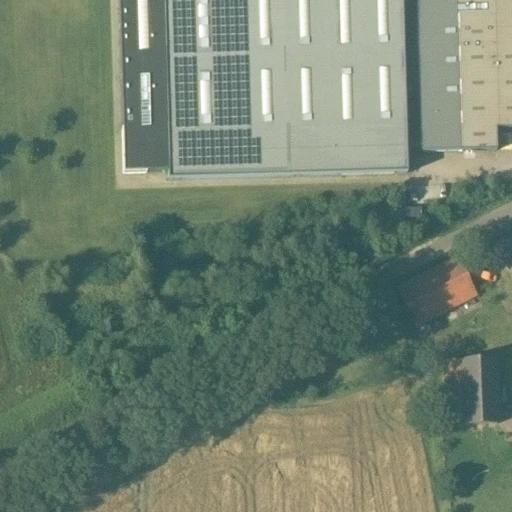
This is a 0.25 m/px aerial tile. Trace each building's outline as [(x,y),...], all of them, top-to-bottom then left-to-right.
[(405,153),(421,152),(421,156),(496,153),(495,132),(511,131),(511,0),(119,0),(125,174),(166,173),(167,183),(406,177),(405,153)] [(511,249),(496,257),(506,278),(511,275),(511,249)] [(462,266),(402,298),(421,335),(482,303),(462,266)] [(496,360),(461,362),(463,409),(497,408),(496,360)] [(461,362),(445,362),(447,427),(464,427),(463,409),(461,362)] [(497,408),(463,409),(464,427),(498,425),(497,408)]
